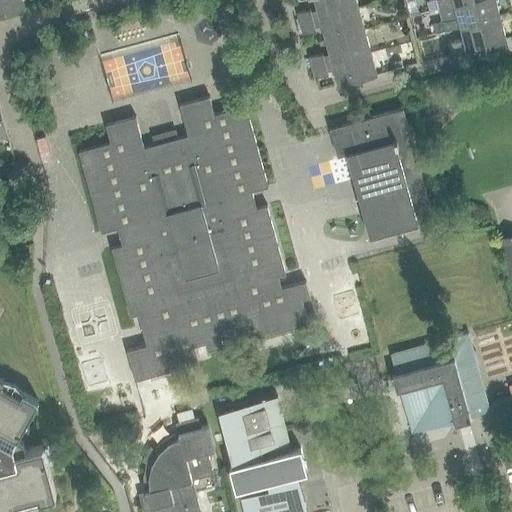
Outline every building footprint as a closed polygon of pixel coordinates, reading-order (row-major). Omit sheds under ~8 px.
[(22,0),(0,0),(0,12),(24,6),(22,0)] [(314,0),(319,18),(358,7),(356,0),(314,0)] [(433,0),(427,2),(430,11),(439,9),(455,5),(471,0),(433,0)] [(458,17),(442,21),(445,31),(461,27),(500,16),(495,0),(471,0),(455,5),(458,17)] [(358,7),(319,18),(325,40),(364,29),(358,7)] [(297,13),(300,23),(313,19),(310,9),(297,13)] [(466,49),(466,50),(506,39),(500,16),(461,27),(464,39),(448,43),(451,53),(466,49)] [(300,23),(303,34),(316,30),(313,19),(300,23)] [(442,21),(432,24),(435,34),(445,31),(442,21)] [(331,62),(370,51),(364,29),(325,40),(331,62)] [(376,74),(370,51),(331,62),(337,85),(376,74)] [(312,67),(325,63),(322,53),(309,57),(312,67)] [(312,67),(315,78),(328,74),(325,63),(312,67)] [(209,96),(180,104),(179,104),(180,110),(181,109),(188,135),(177,138),(176,133),(175,133),(176,136),(168,138),(171,146),(164,148),(162,140),(154,142),(153,139),(154,145),(143,148),(136,121),(137,121),(136,116),(105,124),(107,130),(107,129),(111,142),(78,151),(79,152),(79,151),(101,231),(100,231),(101,232),(118,227),(120,237),(128,235),(130,242),(111,247),(111,248),(112,248),(130,315),(138,313),(145,337),(152,335),(154,342),(126,350),(126,351),(127,351),(135,379),(134,379),(134,380),(144,377),(144,376),(197,362),(197,363),(198,362),(193,345),(206,342),(208,349),(222,346),(220,338),(233,334),(235,342),(249,338),(246,331),(254,328),(256,336),(307,322),(307,323),(308,323),(307,317),(315,315),(305,281),(280,288),(277,275),(285,273),(266,206),(267,206),(267,205),(248,210),(246,202),(253,200),(251,191),(268,186),(268,185),(267,185),(245,106),(246,106),(246,105),(213,114),(210,101),(211,101),(209,96)] [(402,108),(362,119),(329,128),(337,157),(347,154),(369,237),(418,223),(409,191),(424,187),(402,108)] [(511,235),(503,238),(499,239),(510,278),(511,276),(511,235)] [(487,407),(487,406),(468,334),(394,354),(399,372),(392,374),(396,391),(404,389),(414,427),(452,416),(455,424),(463,422),(471,419),(469,412),(487,407)] [(20,511),(23,511),(26,508),(39,501),(40,501),(40,499),(56,495),(42,445),(25,450),(23,442),(16,439),(38,401),(23,392),(24,391),(0,377),(0,511),(20,511)] [(193,404),(209,399),(206,389),(190,393),(193,404)] [(296,484),(294,475),(306,472),(300,448),(291,450),(277,396),(219,411),(230,456),(233,465),(229,466),(235,490),(239,489),(244,511),(306,511),(305,504),(299,483),(296,484)] [(147,463),(144,477),(146,491),(138,493),(143,511),(200,511),(192,480),(213,474),(207,451),(215,449),(208,425),(200,427),(198,417),(175,423),(178,434),(164,438),(152,447),(148,445),(143,461),(147,463)]
